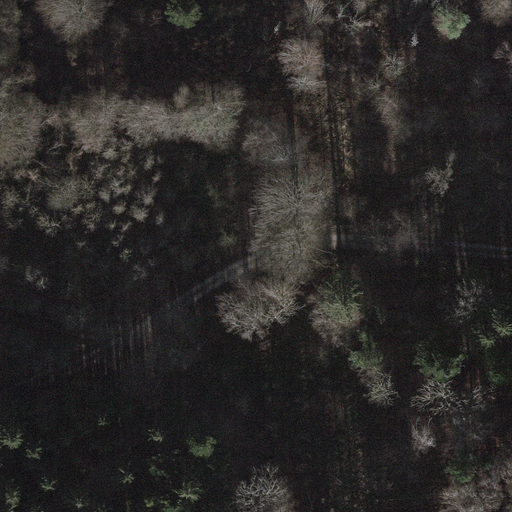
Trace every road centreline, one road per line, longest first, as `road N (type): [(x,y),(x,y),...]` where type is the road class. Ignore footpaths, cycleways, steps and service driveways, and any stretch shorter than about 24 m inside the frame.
road 1 (track): [(0,394),(108,353),(250,256),(326,237),(511,256)]
road 2 (track): [(131,336),(0,306)]
